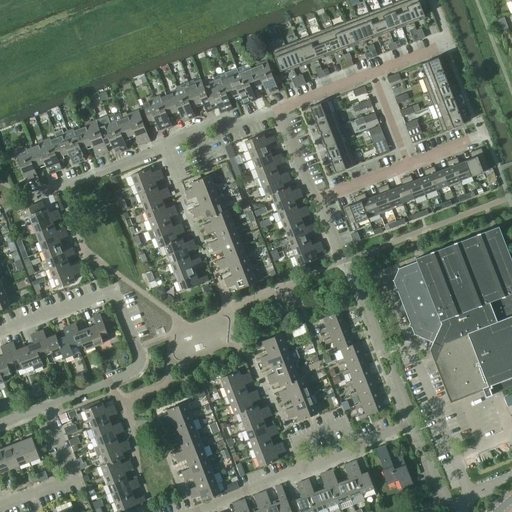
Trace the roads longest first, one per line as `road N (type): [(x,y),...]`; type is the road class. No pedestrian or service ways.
road 1 (residential): [(46,408),(138,368),(119,301),(100,294),(0,333)]
road 2 (residential): [(412,423),(390,357),(315,200)]
road 3 (residential): [(32,197),(169,144)]
road 4 (residential): [(373,72),(445,44),(433,0)]
road 5 (residential): [(28,497),(71,476),(46,408)]
